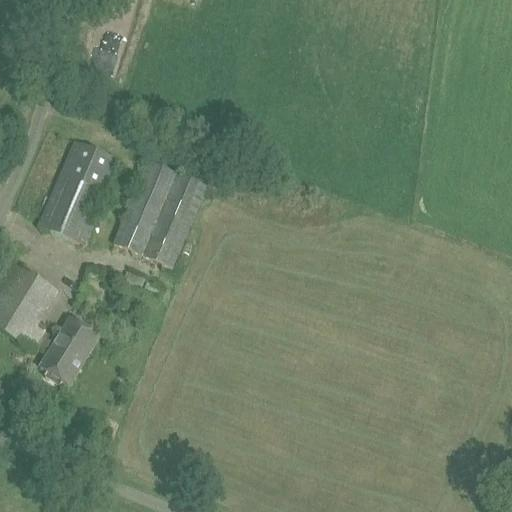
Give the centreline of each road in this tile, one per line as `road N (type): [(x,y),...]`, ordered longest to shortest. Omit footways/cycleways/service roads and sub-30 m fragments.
road 1 (unclassified): [(0,222),(35,147),(78,0)]
road 2 (unclassified): [(174,511),(0,441)]
